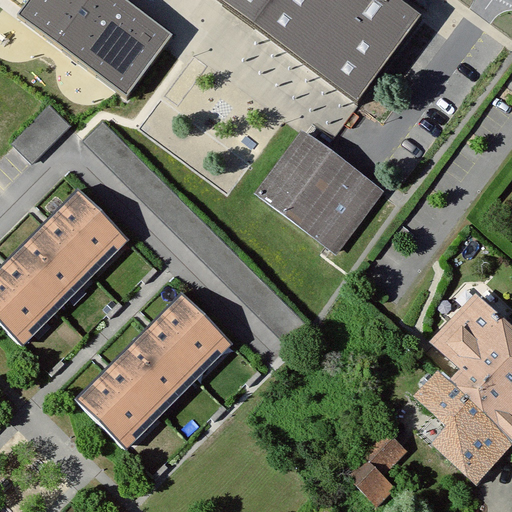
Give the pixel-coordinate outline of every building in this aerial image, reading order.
[(173,36),(124,0),(30,0),(20,14),(18,17),(117,90),(127,98),(164,48),(173,36)] [(417,19),(391,0),(214,0),(354,104),(417,19)] [(71,128),(51,109),(13,147),(33,166),(71,128)] [(309,328),(105,123),(85,143),(289,348),(309,328)] [(324,154),(297,134),(250,198),(333,259),(380,195),(324,154)] [(127,241),(81,195),(0,275),(0,320),(23,344),(127,241)] [(229,344),(183,298),(80,401),(126,447),(229,344)] [(511,335),(481,305),(442,346),(473,376),(463,386),(511,431),(511,335)] [(511,448),(511,431),(463,386),(456,394),(439,378),(420,399),(457,433),(442,449),(479,484),(511,448)] [(404,453),(382,431),(360,453),(371,463),(353,481),(378,506),(393,491),(380,477),(404,453)]
